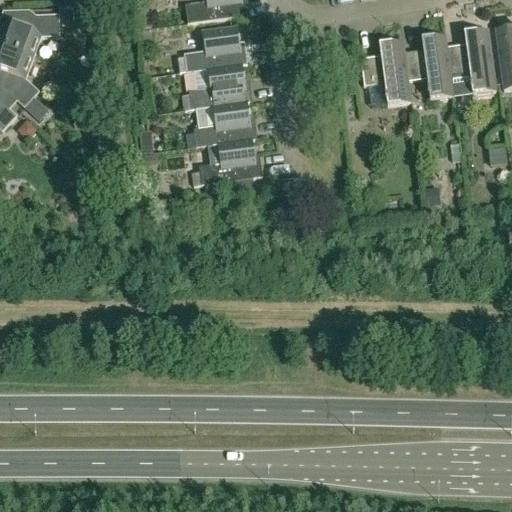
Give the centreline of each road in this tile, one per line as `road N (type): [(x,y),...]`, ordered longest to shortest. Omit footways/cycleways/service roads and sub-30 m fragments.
road 1 (primary): [(0,465),(511,472)]
road 2 (primary): [(511,418),(0,413)]
road 3 (residential): [(137,307),(120,0)]
road 4 (residential): [(279,25),(467,0)]
road 5 (residential): [(296,180),(279,25)]
